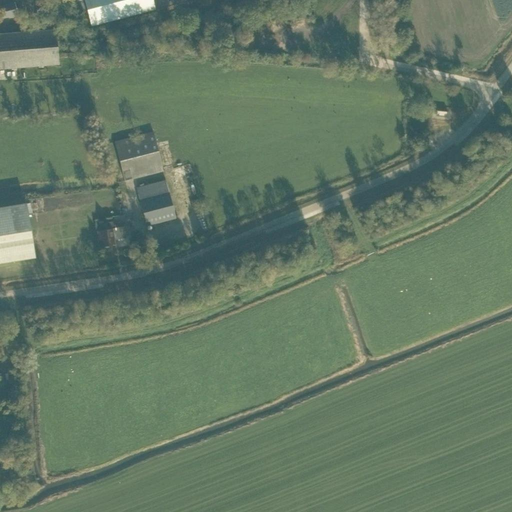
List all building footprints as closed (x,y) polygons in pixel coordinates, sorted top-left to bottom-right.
[(84,0),(91,26),(154,10),(151,0),(84,0)] [(0,6),(0,19),(0,20),(18,15),(14,3),(0,6)] [(36,7),(38,14),(48,13),(46,5),(36,7)] [(0,69),(59,65),(56,30),(0,34),(0,69)] [(163,171),(153,132),(114,142),(124,181),(163,171)] [(136,188),(146,226),(175,218),(166,181),(136,188)] [(0,263),(35,258),(26,203),(0,207),(0,263)] [(125,230),(124,223),(114,225),(114,222),(107,223),(108,230),(97,231),(99,240),(101,239),(102,248),(115,246),(113,232),(125,230)]
